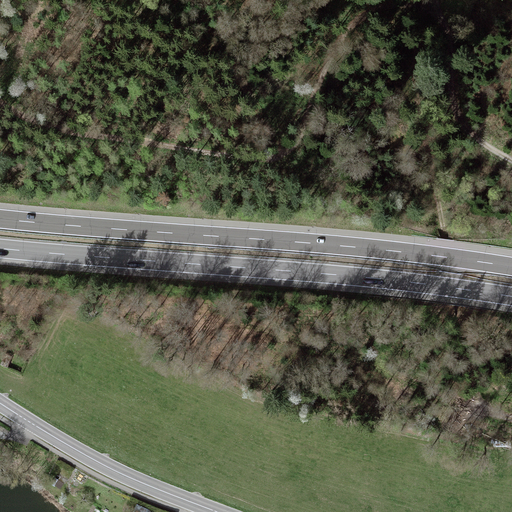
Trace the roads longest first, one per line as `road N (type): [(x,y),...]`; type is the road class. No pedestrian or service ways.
road 1 (track): [(0,101),(16,115),(265,159),(294,144),(323,68),(350,25),(388,2),(431,5)]
road 2 (motorway): [(511,266),(0,220)]
road 3 (motorway): [(0,250),(511,296)]
road 4 (secondary): [(214,511),(105,467),(0,404)]
road 5 (track): [(431,5),(414,70),(444,239)]
road 6 (track): [(511,163),(460,122),(448,30),(431,5)]
road 7 (track): [(462,311),(480,410),(511,419)]
